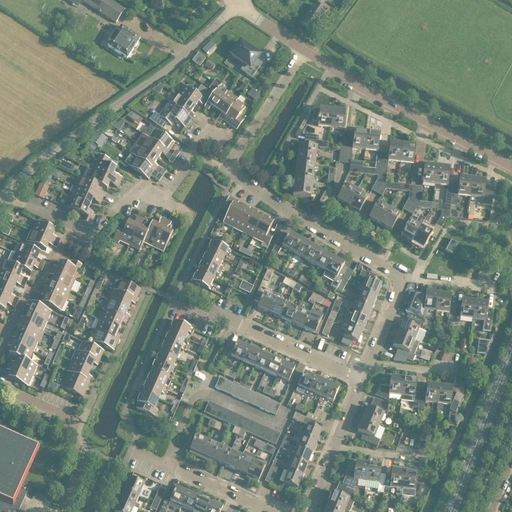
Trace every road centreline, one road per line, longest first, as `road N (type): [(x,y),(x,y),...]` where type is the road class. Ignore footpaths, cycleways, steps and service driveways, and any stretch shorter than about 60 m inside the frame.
road 1 (residential): [(4,195),(237,5)]
road 2 (residential): [(511,168),(305,50)]
road 3 (residential): [(402,278),(226,168)]
road 4 (residential): [(361,381),(173,300)]
road 5 (residential): [(72,226),(89,233),(132,190),(163,196),(192,157),(226,168)]
road 6 (tertiary): [(452,511),(511,357)]
road 7 (residential): [(60,511),(80,457),(69,420),(12,394)]
road 8 (residential): [(270,511),(133,453)]
road 9 (residential): [(226,168),(305,50)]
